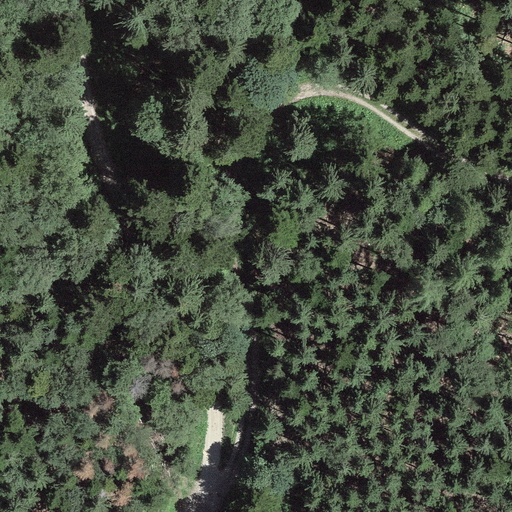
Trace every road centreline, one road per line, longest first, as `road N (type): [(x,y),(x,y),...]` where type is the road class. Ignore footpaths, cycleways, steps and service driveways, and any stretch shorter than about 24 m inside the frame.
road 1 (track): [(209,511),(235,467),(253,397),(246,310),(228,245),(237,176),(253,133),(283,98),(317,83),(357,93),(511,187)]
road 2 (track): [(197,511),(210,500),(216,396),(112,175),(89,106),(77,0)]
road 3 (track): [(249,348),(282,435),(291,511)]
